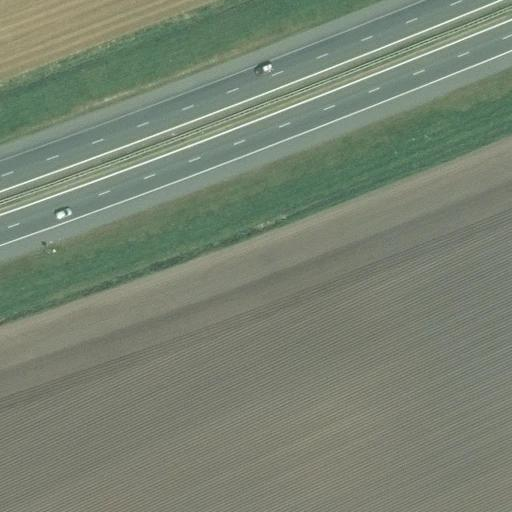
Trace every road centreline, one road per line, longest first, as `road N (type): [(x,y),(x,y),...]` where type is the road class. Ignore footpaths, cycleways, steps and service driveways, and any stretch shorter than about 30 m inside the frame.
road 1 (motorway): [(0,231),(511,36)]
road 2 (motorway): [(464,0),(0,176)]
